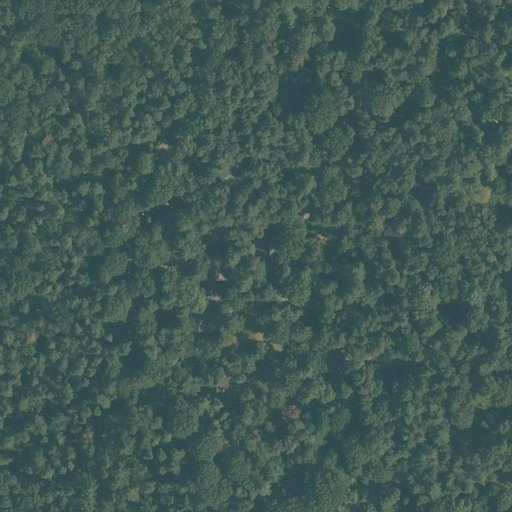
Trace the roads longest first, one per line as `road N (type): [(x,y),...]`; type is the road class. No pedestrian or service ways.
road 1 (unclassified): [(227,511),(143,346),(130,254),(161,147),(262,0)]
road 2 (track): [(142,196),(101,198),(79,209),(0,274)]
